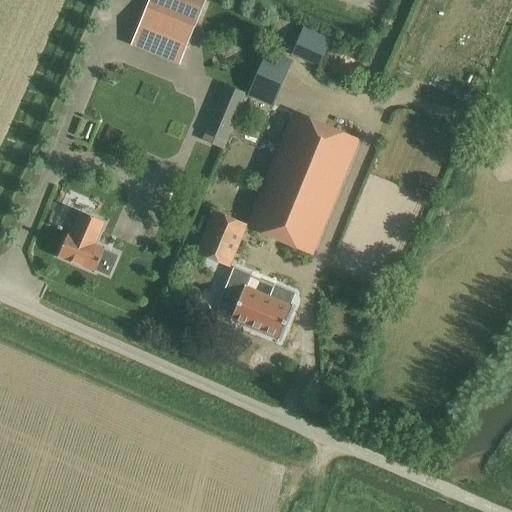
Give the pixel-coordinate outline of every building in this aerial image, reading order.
[(146,7),(130,45),(179,65),(194,26),(205,0),(150,0),(147,7),(146,7)] [(225,142),(245,94),(225,85),(205,134),(225,142)] [(309,253),(356,141),(296,115),(249,227),(309,253)] [(215,212),(205,234),(197,253),(228,266),(245,225),(215,212)] [(68,233),(65,239),(58,257),(94,273),(96,270),(108,276),(117,256),(104,251),(105,249),(95,245),(105,224),(80,213),(70,234),(68,233)] [(261,261),(280,263),(281,253),(262,250),(261,261)] [(234,270),(220,304),(234,310),(230,320),(279,340),(293,307),(289,306),(294,295),(275,287),(270,298),(246,288),(250,277),(234,270)]
